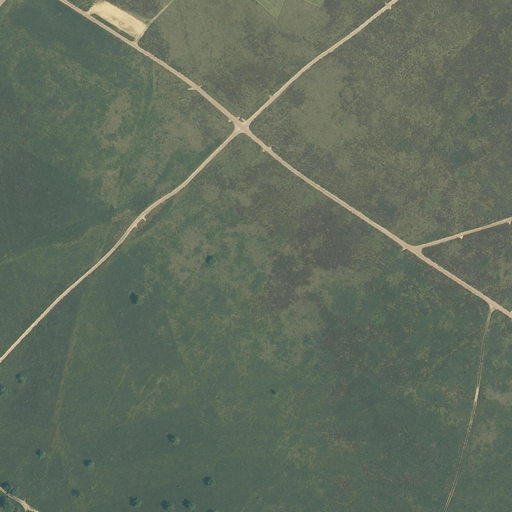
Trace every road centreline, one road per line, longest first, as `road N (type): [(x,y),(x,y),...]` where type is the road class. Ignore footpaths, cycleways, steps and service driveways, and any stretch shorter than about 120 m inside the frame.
road 1 (track): [(242,128),(145,212),(0,361)]
road 2 (track): [(511,219),(412,250),(242,128)]
road 3 (track): [(61,0),(160,62),(242,128)]
road 4 (track): [(444,511),(494,305)]
road 5 (track): [(242,128),(396,0)]
